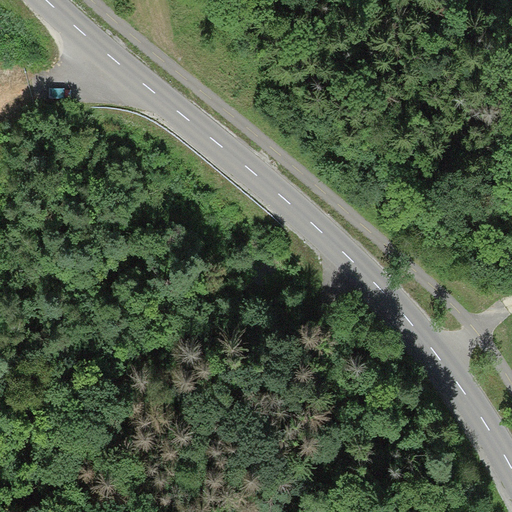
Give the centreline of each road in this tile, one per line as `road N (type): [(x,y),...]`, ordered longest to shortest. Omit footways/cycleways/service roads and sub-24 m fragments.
road 1 (tertiary): [(511,467),(392,298),(297,208),(47,0)]
road 2 (track): [(106,50),(87,74),(0,103)]
